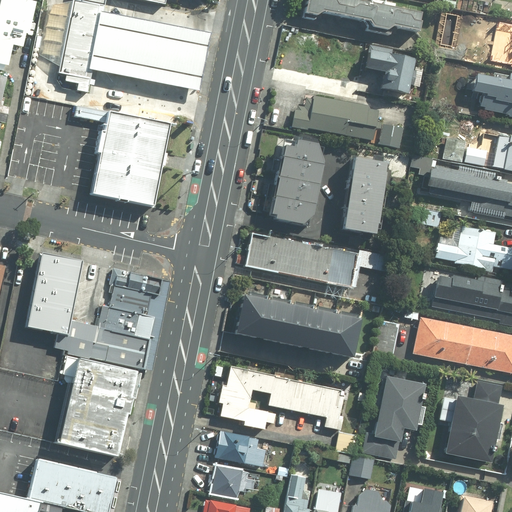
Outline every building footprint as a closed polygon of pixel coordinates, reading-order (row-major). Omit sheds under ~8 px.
[(24,35),(27,36),(34,2),(25,0),(0,0),(0,66),(7,68),(12,47),(21,49),(24,35)] [(69,0),(54,71),(81,76),(84,61),(186,83),(200,20),(110,0),(69,0)] [(316,16),(322,13),(367,22),(371,28),(386,31),(392,26),(418,32),(422,9),(408,6),(407,10),(358,0),(305,0),(303,14),(316,16)] [(300,58),(296,57),(293,73),(343,83),(347,60),(355,62),(358,44),(304,34),(300,58)] [(511,41),(510,51),(498,49),(496,61),(511,63),(511,41)] [(382,73),(379,89),(407,94),(409,85),(414,86),(417,73),(412,72),(414,59),(392,55),(393,50),(368,46),(364,70),(382,73)] [(511,73),(510,73),(510,75),(493,72),(492,77),(474,73),(470,94),(480,96),(478,110),(511,116),(511,73)] [(0,123),(5,124),(9,106),(5,105),(10,79),(0,76),(0,123)] [(307,128),(372,140),(377,108),(305,95),(303,106),(297,105),(296,110),(293,109),(290,128),(306,131),(307,128)] [(150,205),(166,125),(104,112),(88,193),(150,205)] [(511,133),(509,132),(502,170),(511,171),(511,133)] [(282,146),(269,214),(273,215),(273,219),(299,226),(311,216),(320,163),(315,144),(294,140),(292,147),(282,146)] [(352,158),(341,229),(375,234),(387,164),(352,158)] [(511,181),(429,162),(422,195),(499,213),(498,218),(511,221),(511,181)] [(511,248),(493,245),(496,234),(459,226),(455,243),(437,239),(434,257),(455,262),(454,266),(491,273),(492,268),(495,268),(497,261),(511,264),(511,262),(511,248)] [(251,233),(244,267),(349,290),(356,256),(251,233)] [(386,255),(359,250),(356,266),(384,271),(386,255)] [(80,263),(37,255),(22,328),(65,336),(80,263)] [(63,353),(141,369),(159,281),(115,272),(108,308),(103,307),(99,326),(69,320),(63,353)] [(499,324),(511,326),(511,297),(500,295),(502,287),(436,273),(430,304),(423,303),(421,312),(498,328),(499,324)] [(242,295),(233,333),(257,339),(265,300),(242,295)] [(265,300),(257,339),(281,344),(289,305),(265,300)] [(289,305),(281,344),(304,349),(313,310),(289,305)] [(313,310),(304,349),(328,354),(336,316),(313,310)] [(336,316),(328,354),(352,359),(360,321),(336,316)] [(419,316),(411,357),(437,362),(445,322),(419,316)] [(445,322),(437,362),(463,368),(471,327),(445,322)] [(471,327),(463,368),(489,373),(497,332),(471,327)] [(511,335),(497,332),(489,373),(511,377),(511,335)] [(56,446),(114,457),(132,372),(74,360),(56,446)] [(344,391),(230,367),(219,417),(243,422),(242,426),(263,430),(267,412),(248,408),(251,390),(269,394),(266,405),(326,418),(324,428),(340,431),(342,419),(338,418),(344,391)] [(364,433),(360,452),(392,458),(396,443),(400,444),(403,429),(415,432),(417,424),(422,425),(425,409),(418,407),(422,385),(384,377),(372,434),(364,433)] [(456,401),(443,398),(438,421),(448,423),(442,456),(489,465),(501,405),(498,404),(501,386),(475,381),(472,398),(457,395),(456,401)] [(356,435),(340,432),(336,452),(353,455),(356,435)] [(256,442),(217,435),(212,463),(241,468),(241,467),(260,470),(263,454),(254,452),(256,442)] [(374,460),(353,456),(349,477),(371,480),(374,460)] [(105,511),(113,477),(35,459),(26,498),(86,511),(105,511)] [(239,475),(213,470),(212,478),(207,477),(206,485),(210,486),(208,497),(234,502),(235,494),(241,495),(242,490),(247,490),(248,483),(243,482),(244,477),(238,476),(239,475)] [(290,476),(284,511),(310,511),(311,510),(307,510),(312,479),(290,476)] [(318,483),(313,511),(339,511),(343,487),(318,483)] [(388,511),(386,503),(377,491),(365,489),(358,496),(357,505),(353,504),(351,511),(388,511)] [(413,507),(401,505),(399,511),(432,511),(436,495),(416,491),(413,507)] [(34,511),(37,503),(0,494),(0,511),(34,511)] [(490,511),(493,502),(463,496),(459,511),(490,511)]
